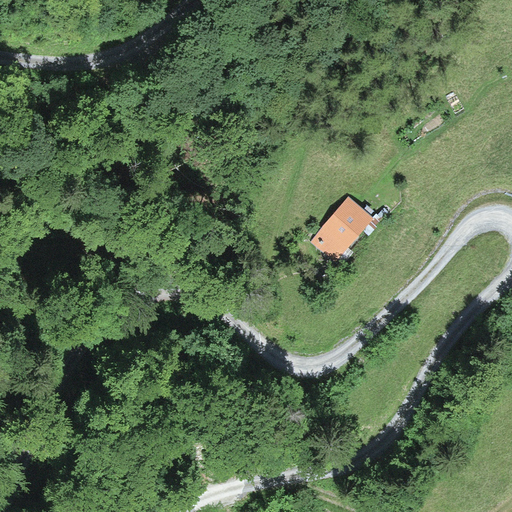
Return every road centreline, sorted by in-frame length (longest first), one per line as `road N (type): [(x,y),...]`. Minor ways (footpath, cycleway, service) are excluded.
road 1 (unclassified): [(2,511),(36,429),(95,325),(120,306),(153,297),(186,305),(290,369),(313,370),(336,361),(475,222),(511,228)]
road 2 (unclassified): [(511,275),(449,342),(365,463),(318,480),(243,485),(186,511)]
road 3 (unclassified): [(0,58),(73,71),(128,56),(198,0)]
